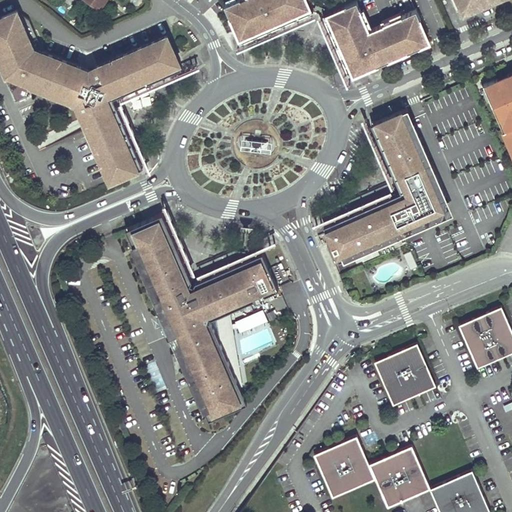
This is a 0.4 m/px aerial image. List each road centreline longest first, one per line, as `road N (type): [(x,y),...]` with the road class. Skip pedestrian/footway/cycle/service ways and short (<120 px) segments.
road 1 (trunk): [(81,414),(47,308),(44,259),(71,231),(151,195),(186,190)]
road 2 (trunk): [(81,414),(0,225)]
road 3 (trunk): [(174,155),(145,183),(55,219),(18,206),(0,186)]
road 4 (tertiary): [(218,511),(328,352)]
road 5 (tertiary): [(337,106),(511,32)]
road 6 (tertiary): [(345,335),(360,338),(511,275)]
road 7 (trunk): [(31,367),(96,511)]
road 8 (trunk): [(31,367),(33,436),(0,504)]
road 9 (tertiary): [(340,305),(303,222),(303,189)]
road 10 (tertiary): [(453,283),(345,335)]
